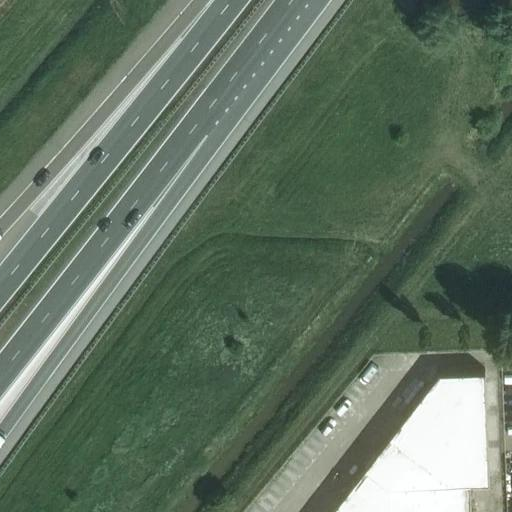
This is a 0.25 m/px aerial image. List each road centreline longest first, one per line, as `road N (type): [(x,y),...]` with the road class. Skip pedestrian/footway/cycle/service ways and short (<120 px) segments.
road 1 (motorway): [(231,0),(0,285)]
road 2 (motorway): [(0,431),(94,301),(193,127)]
road 3 (motorway): [(226,0),(122,91),(0,223)]
road 4 (motorway): [(0,371),(193,127)]
road 5 (motorway): [(193,127),(290,0)]
